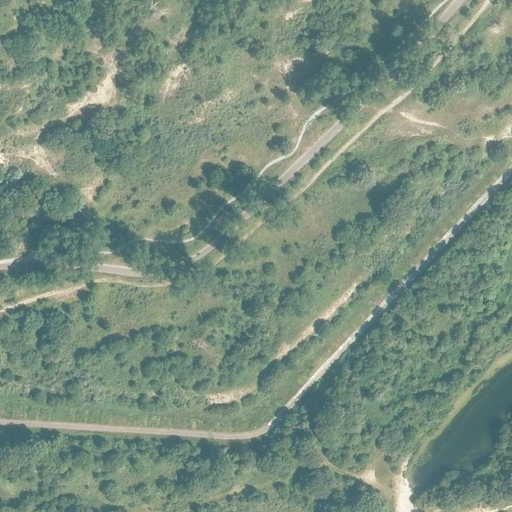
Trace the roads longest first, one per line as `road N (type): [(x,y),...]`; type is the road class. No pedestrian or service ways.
road 1 (track): [(0,415),(258,431),(511,170)]
road 2 (unknown): [(0,311),(109,280),(150,286),(188,279),(216,263),(410,92),(487,0)]
road 3 (track): [(363,102),(480,141),(511,127)]
